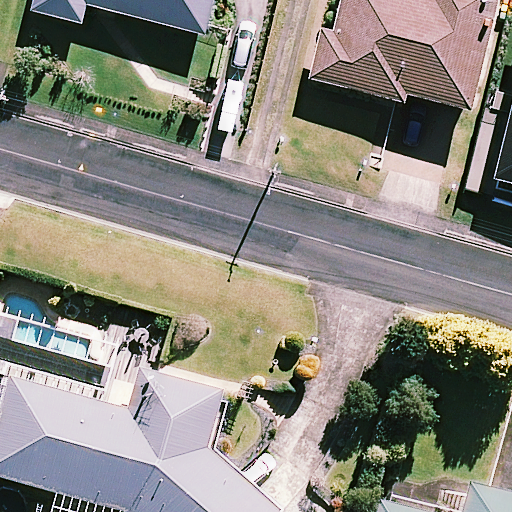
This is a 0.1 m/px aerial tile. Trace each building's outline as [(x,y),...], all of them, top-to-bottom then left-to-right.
[(36,0),(35,9),(83,20),(87,2),(205,31),(212,0),(36,0)] [(493,0),(340,0),(334,28),(323,26),(311,77),(404,98),(406,90),(470,105),(493,0)] [(511,26),(499,83),(511,85),(511,26)] [(0,404),(0,479),(117,511),(269,511),(202,448),(218,391),(135,368),(124,409),(8,377),(0,404)] [(511,511),(511,496),(464,484),(456,511),(415,511),(374,501),(371,511),(511,511)]
